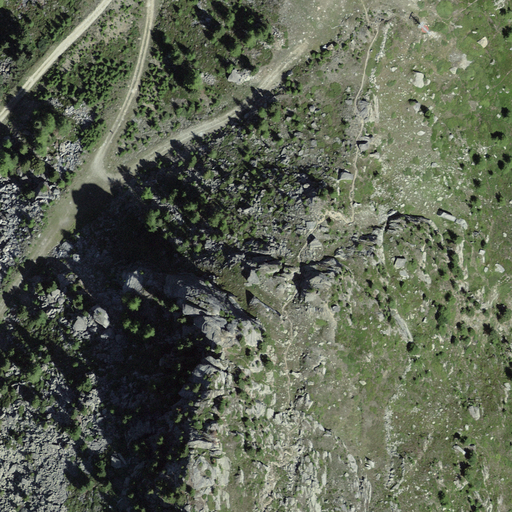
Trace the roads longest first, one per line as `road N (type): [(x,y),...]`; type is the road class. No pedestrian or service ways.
road 1 (track): [(89,169),(149,42),(154,0)]
road 2 (track): [(0,304),(89,169)]
road 3 (track): [(95,19),(0,117)]
